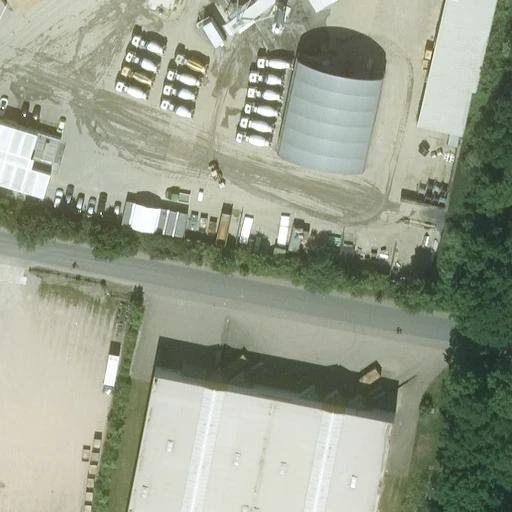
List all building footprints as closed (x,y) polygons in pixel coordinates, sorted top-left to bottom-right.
[(252,0),(263,15),(286,0),(252,0)] [(445,0),(418,120),(467,131),(497,0),(445,0)] [(383,74),(299,56),(279,149),(363,167),(383,74)] [(170,116),(112,99),(108,110),(166,127),(170,116)] [(185,106),(185,124),(196,125),(196,106),(185,106)] [(14,136),(0,131),(0,156),(7,159),(14,136)] [(82,196),(59,191),(55,214),(77,219),(82,196)] [(299,395),(252,385),(242,372),(228,381),(219,367),(205,376),(156,366),(127,511),(376,511),(395,413),(369,408),(360,394),(346,404),(337,390),(322,399),(313,385),(299,395)]
